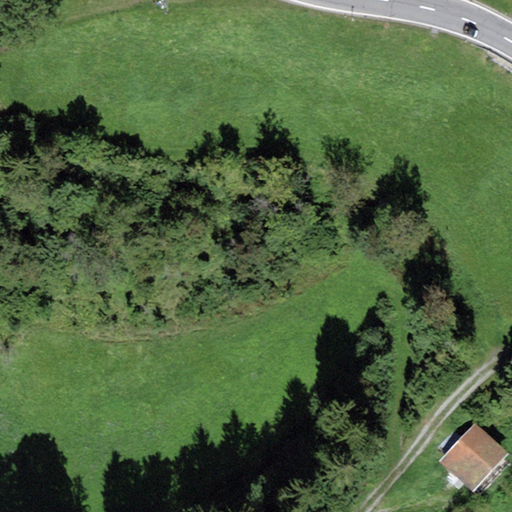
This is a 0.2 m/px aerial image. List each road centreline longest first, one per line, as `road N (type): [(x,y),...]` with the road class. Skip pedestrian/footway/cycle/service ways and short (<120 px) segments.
road 1 (track): [(511,355),(463,391),(363,511)]
road 2 (secondary): [(511,42),(447,12),(387,0)]
